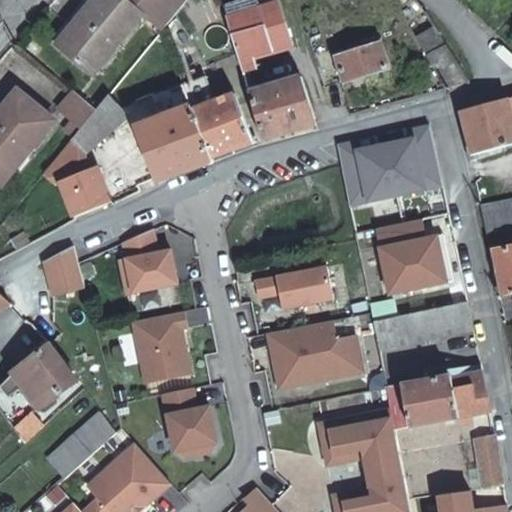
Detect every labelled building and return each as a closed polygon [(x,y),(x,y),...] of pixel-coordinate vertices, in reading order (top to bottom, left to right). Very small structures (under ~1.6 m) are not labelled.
[(140,15),(122,0),(92,0),(57,43),(92,73),(140,15)] [(185,0),(122,0),(140,15),(159,31),(185,0)] [(276,0),(241,0),(221,6),(225,19),(278,4),(276,0)] [(278,4),(225,19),(239,65),(241,71),(255,65),(252,56),(290,43),(278,4)] [(464,82),(432,28),(415,37),(443,87),(464,82)] [(368,48),(337,57),(344,81),(386,68),(380,45),(375,46),(373,40),(367,42),(368,48)] [(241,71),(239,65),(217,72),(219,80),(237,75),(237,77),(243,76),(241,71)] [(190,71),(177,76),(181,86),(188,100),(200,96),(190,71)] [(276,134),(315,124),(301,76),(248,93),(262,138),(276,134)] [(151,98),(158,118),(189,104),(188,100),(181,86),(151,98)] [(208,105),(235,95),(232,88),(205,98),(208,105)] [(18,90),(2,110),(0,112),(0,181),(4,185),(54,121),(18,90)] [(93,109),(70,91),(58,108),(80,124),(85,119),(93,109)] [(209,156),(210,156),(251,141),(247,128),(251,127),(245,109),(240,110),(235,95),(208,105),(192,111),(209,156)] [(85,119),(80,124),(66,141),(84,156),(123,113),(104,96),(93,109),(85,119)] [(511,97),(460,112),(473,160),(503,152),(501,146),(511,143),(511,97)] [(205,157),(207,163),(212,161),(210,156),(209,156),(192,111),(189,104),(158,118),(133,127),(154,178),(205,157)] [(411,135),(340,150),(350,206),(423,190),(411,135)] [(511,198),(479,206),(485,234),(511,228),(511,198)] [(439,214),(422,218),(428,247),(440,244),(448,281),(453,280),(439,214)] [(448,281),(440,244),(428,247),(422,218),(376,227),(390,293),(448,281)] [(154,230),(120,244),(123,258),(157,252),(154,230)] [(492,250),(501,294),(511,291),(511,240),(499,243),(500,248),(492,250)] [(72,250),(41,265),(51,297),(82,286),(72,250)] [(123,258),(118,259),(124,293),(174,284),(167,251),(157,252),(123,258)] [(328,266),(256,280),(260,298),(281,294),(284,309),(334,299),(328,266)] [(0,295),(0,310),(10,304),(0,295)] [(473,329),(467,300),(374,320),(379,347),(473,329)] [(183,315),(132,325),(143,382),(189,373),(179,331),(186,329),(183,315)] [(269,332),(279,388),(364,372),(357,336),(337,340),(333,320),(269,332)] [(0,385),(46,342),(30,322),(0,344),(0,385)] [(74,378),(46,342),(0,385),(8,394),(23,385),(37,405),(38,404),(42,412),(58,402),(53,394),(74,378)] [(387,385),(392,409),(406,406),(410,426),(489,410),(482,369),(473,370),(473,366),(456,369),(456,373),(446,375),(445,367),(429,370),(431,378),(387,385)] [(161,395),(166,415),(197,409),(193,389),(161,395)] [(166,415),(163,416),(170,450),(185,460),(207,456),(216,443),(209,407),(197,409),(166,415)] [(392,409),(371,413),(373,422),(393,418),(392,409)] [(65,475),(115,431),(102,413),(51,458),(65,475)] [(402,466),(393,418),(373,422),(371,413),(321,423),(327,456),(364,449),(369,473),(402,466)] [(24,442),(45,423),(39,416),(18,435),(24,442)] [(481,488),(502,484),(493,435),(473,439),(481,488)] [(136,511),(169,482),(134,443),(86,486),(97,498),(109,511),(136,511)] [(327,456),(329,465),(366,458),(364,449),(327,456)] [(410,511),(402,466),(369,473),(374,497),(336,504),(338,511),(410,511)] [(278,511),(256,488),(244,499),(249,505),(241,511),(278,511)] [(335,495),(336,504),(374,497),(372,488),(335,495)] [(468,491),(437,495),(439,511),(506,511),(505,506),(472,511),(468,491)] [(109,511),(97,498),(81,511),(109,511)]
